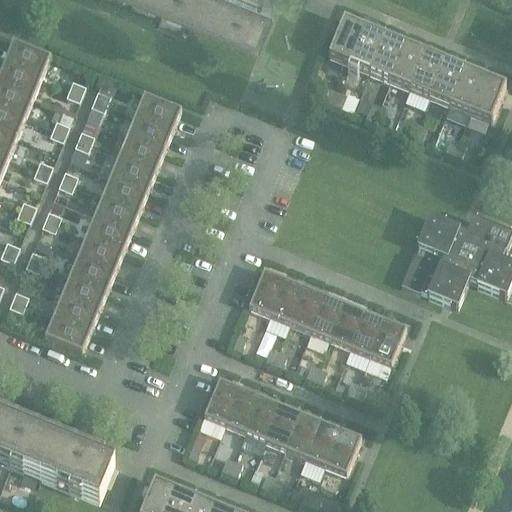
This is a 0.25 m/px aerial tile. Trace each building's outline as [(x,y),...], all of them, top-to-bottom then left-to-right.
[(174,0),(258,34),(271,0),(174,0)] [(344,27),(328,64),(349,73),(365,36),(344,27)] [(365,36),(349,73),(369,81),(385,44),(365,36)] [(385,44),(369,81),(389,90),(405,52),(385,44)] [(4,69),(42,85),(50,64),(13,48),(4,69)] [(405,52),(389,90),(409,98),(425,60),(405,52)] [(425,60),(409,98),(429,106),(445,69),(425,60)] [(0,79),(0,91),(33,105),(42,85),(4,69),(0,79)] [(445,69),(429,106),(449,114),(465,77),(445,69)] [(449,114),(446,122),(466,130),(469,122),(485,85),(465,77),(449,114)] [(485,85),(469,122),(490,131),(506,94),(485,85)] [(82,101),(86,93),(72,88),(69,96),(82,101)] [(33,105),(0,91),(0,114),(25,125),(33,105)] [(334,112),(339,99),(331,95),(325,108),(334,112)] [(82,101),(69,96),(66,104),(79,109),(82,101)] [(98,98),(94,106),(108,112),(111,104),(98,98)] [(334,112),(341,115),(347,102),(339,99),(334,112)] [(181,117),(144,102),(135,123),(173,138),(181,117)] [(108,112),(94,106),(91,114),(104,120),(108,112)] [(373,128),(379,115),(371,112),(365,125),(373,128)] [(25,125),(0,114),(0,137),(17,145),(25,125)] [(373,128),(381,131),(387,118),(379,115),(373,128)] [(127,143),(164,158),(173,138),(135,123),(127,143)] [(53,136),(66,141),(69,133),(56,128),(53,136)] [(419,131),(411,128),(405,141),(413,145),(419,131)] [(413,145),(421,148),(427,135),(419,131),(413,145)] [(50,144),(63,149),(66,141),(53,136),(50,144)] [(17,145),(0,137),(0,161),(9,165),(17,145)] [(78,146),(91,152),(95,144),(81,138),(78,146)] [(164,158),(127,143),(119,163),(156,178),(164,158)] [(453,161),(459,148),(451,144),(445,158),(453,161)] [(88,160),(91,152),(78,146),(75,154),(88,160)] [(453,161),(461,164),(467,151),(459,148),(453,161)] [(9,165),(0,161),(0,184),(1,185),(9,165)] [(148,198),(156,178),(119,163),(111,183),(148,198)] [(36,176),(50,181),(53,173),(40,168),(36,176)] [(33,184),(46,189),(50,181),(36,176),(33,184)] [(65,178),(62,186),(75,192),(78,184),(65,178)] [(148,198),(111,183),(102,203),(140,218),(148,198)] [(75,192),(62,186),(58,194),(72,200),(75,192)] [(132,239),(140,218),(102,203),(94,223),(132,239)] [(23,208),(20,216),(33,222),(36,214),(23,208)] [(17,224),(30,230),(33,222),(20,216),(17,224)] [(48,219),(45,227),(58,232),(62,224),(48,219)] [(132,239),(94,223),(86,244),(123,259),(132,239)] [(414,262),(401,293),(420,300),(421,298),(428,301),(427,303),(428,304),(429,303),(442,309),(450,312),(458,316),(458,314),(463,301),(464,301),(469,287),(477,290),(476,293),(477,293),(499,301),(498,302),(506,305),(507,304),(507,303),(511,290),(511,289),(511,271),(500,267),(503,259),(506,260),(511,245),(511,241),(472,226),(466,242),(458,239),(459,236),(458,236),(429,224),(429,226),(421,247),(420,247),(417,255),(418,255),(415,263),(414,262)] [(45,227),(42,235),(55,240),(58,232),(45,227)] [(115,279),(123,259),(86,244),(78,264),(115,279)] [(17,262),(20,254),(7,249),(4,256),(17,262)] [(17,262),(4,256),(0,264),(13,270),(17,262)] [(45,264),(32,259),(29,267),(42,272),(45,264)] [(115,279),(78,264),(70,284),(107,299),(115,279)] [(42,272),(29,267),(26,275),(39,280),(42,272)] [(264,279),(248,316),(270,325),(285,287),(264,279)] [(99,319),(107,299),(70,284),(61,304),(99,319)] [(285,287),(270,325),(290,333),(305,295),(285,287)] [(305,295),(290,333),(310,341),(325,304),(305,295)] [(16,299),(12,307),(26,312),(29,304),(16,299)] [(99,319),(61,304),(53,324),(91,339),(99,319)] [(325,304),(310,341),(330,349),(345,312),(325,304)] [(12,307),(9,315),(22,320),(26,312),(12,307)] [(345,312),(330,349),(350,357),(365,320),(345,312)] [(365,320),(350,357),(370,366),(385,328),(365,320)] [(91,339),(53,324),(45,345),(82,360),(91,339)] [(385,328),(370,366),(391,374),(406,337),(385,328)] [(246,345),(238,341),(233,355),(241,358),(246,345)] [(274,372),(279,358),(271,355),(266,368),(274,372)] [(274,372),(281,375),(287,361),(279,358),(274,372)] [(314,388),(319,375),(311,371),(306,385),(314,388)] [(314,388),(321,391),(327,378),(319,375),(314,388)] [(225,434),(240,397),(219,388),(204,425),(225,434)] [(359,391),(351,388),(346,401),(354,404),(359,391)] [(367,394),(359,391),(354,404),(361,408),(367,394)] [(245,442),(260,405),(240,397),(225,434),(245,442)] [(265,450),(280,413),(260,405),(245,442),(265,450)] [(280,413),(265,450),(285,458),(300,421),(280,413)] [(300,421),(285,458),(305,467),(320,429),(300,421)] [(0,425),(0,468),(99,509),(114,472),(0,425)] [(325,475),(340,437),(320,429),(305,467),(325,475)] [(340,437),(325,475),(346,483),(361,446),(340,437)] [(201,454),(193,451),(188,464),(196,467),(201,454)] [(221,478),(229,481),(234,468),(226,464),(221,478)] [(242,471),(234,468),(229,481),(237,484),(242,471)] [(261,494),(269,497),(274,484),(266,481),(261,494)] [(269,497),(277,500),(282,487),(274,484),(269,497)] [(169,511),(175,498),(154,489),(144,511),(169,511)] [(301,510),(304,511),(309,511),(314,500),(306,497),(301,510)] [(192,511),(195,506),(175,498),(169,511),(192,511)] [(309,511),(318,511),(322,504),(314,500),(309,511)]
